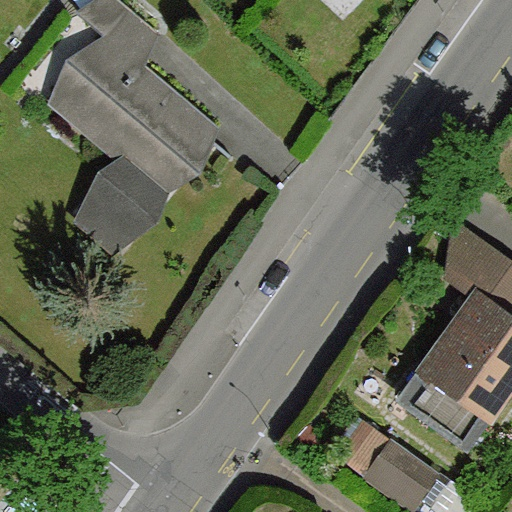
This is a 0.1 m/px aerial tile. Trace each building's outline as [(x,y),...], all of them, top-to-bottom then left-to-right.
[(112,0),(107,0),(85,14),(110,35),(132,54),(151,32),(112,0)] [(160,38),(151,32),(132,54),(110,35),(70,65),(52,107),(118,165),(102,177),(82,211),(87,215),(122,171),(128,175),(136,164),(72,108),(115,60),(209,138),(122,245),(126,248),(161,224),(171,195),(203,176),(221,130),(148,68),(160,38)] [(115,60),(72,108),(136,164),(128,175),(122,171),(87,215),(122,245),(209,138),(115,60)] [(487,302),(508,316),(511,310),(511,260),(461,222),(454,222),(444,270),(468,288),(415,363),(434,377),(487,302)] [(511,319),(508,316),(487,302),(434,377),(492,418),(511,388),(511,319)] [(471,447),(492,418),(434,377),(414,406),(471,447)] [(434,469),(375,428),(348,466),(408,507),(434,469)]
